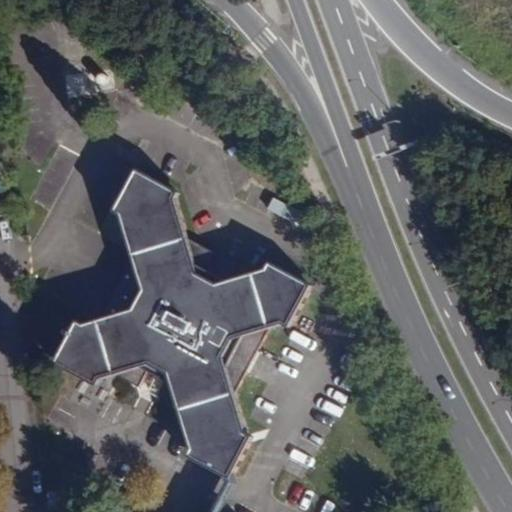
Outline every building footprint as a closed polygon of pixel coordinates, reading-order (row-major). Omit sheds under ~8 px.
[(270,441),(268,435),(256,397),(291,331),(304,327),(317,323),(332,295),(331,293),(328,283),(301,269),(292,272),(289,273),(277,277),(210,241),(199,203),(197,196),(195,191),(167,176),(155,178),(154,178),(139,207),(143,219),(155,256),(120,322),(107,327),(104,328),(97,330),(95,331),(80,359),(83,368),(84,370),(112,385),(115,384),(123,382),(137,378),(157,389),(162,386),(169,373),(187,383),(180,395),(182,402),(203,412),(213,451),(217,462),(247,478),(255,475),(271,445),(270,441)] [(143,219),(139,207),(137,211),(135,215),(143,219)] [(292,272),(301,269),(297,267),(293,265),(289,273),(292,272)] [(107,327),(99,323),(97,326),(95,331),(97,330),(104,328),(107,327)] [(158,389),(182,402),(180,395),(187,383),(169,373),(162,386),(157,389),(158,389)] [(255,475),(247,478),(245,485),(243,497),(239,511),(246,511),(249,499),(252,480),(255,475)] [(86,511),(84,493),(66,495),(68,511),(86,511)]
